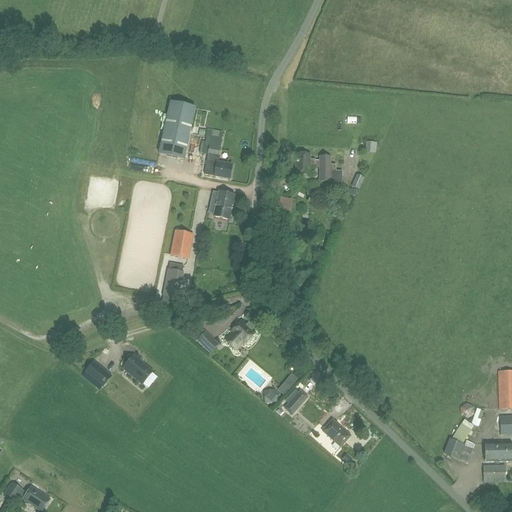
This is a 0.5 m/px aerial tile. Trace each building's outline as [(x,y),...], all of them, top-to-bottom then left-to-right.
[(170,101),(158,155),(184,160),(195,107),(170,101)] [(232,165),(218,163),(220,155),(219,155),(221,140),(206,137),(203,154),(208,155),(204,175),(213,176),(229,179),(232,165)] [(376,143),(366,142),(365,152),(375,153),(376,143)] [(310,160),(310,154),(295,154),(295,173),(309,174),(309,168),(319,168),(319,182),(332,182),(332,187),(342,188),(342,171),(335,171),(336,165),(330,165),(331,157),(319,157),(319,161),(315,161),(315,160),(310,160)] [(356,175),(351,186),(359,190),(364,178),(356,175)] [(234,196),(213,191),(210,205),(215,206),(213,217),(228,220),(234,196)] [(274,205),(281,206),(282,198),(275,197),(274,205)] [(291,199),(282,198),(281,206),(281,210),(290,211),(291,199)] [(170,256),(188,259),(193,234),(175,231),(170,256)] [(183,272),(167,269),(162,297),(178,300),(183,272)] [(244,318),(253,326),(258,320),(249,311),(244,318)] [(243,344),(254,333),(241,321),(231,332),(231,333),(224,340),(235,350),(242,343),(243,344)] [(219,345),(205,332),(200,327),(189,337),(195,343),(197,341),(210,354),(219,345)] [(153,371),(134,354),(121,369),(141,385),(153,371)] [(102,387),(111,376),(93,361),(84,372),(102,387)] [(511,409),(511,371),(497,372),(499,410),(511,409)] [(277,391),(283,396),(297,380),(291,375),(277,391)] [(277,403),(277,390),(264,391),(265,403),(277,403)] [(292,415),(307,398),(299,391),(285,408),(292,415)] [(478,427),(484,411),(477,409),(471,424),(478,427)] [(511,416),(499,417),(500,435),(511,435),(511,416)] [(350,437),(332,420),(322,432),(340,448),(350,437)] [(461,425),(452,439),(462,445),(471,431),(473,426),(464,420),(461,424),(462,425),(461,425)] [(463,446),(464,446),(449,439),(443,453),(458,460),(469,464),(475,451),(463,446)] [(498,463),(498,444),(484,444),(484,463),(498,463)] [(498,444),(498,463),(511,463),(511,444),(498,444)] [(352,459),(346,454),(342,459),(348,464),(352,459)] [(483,466),(483,483),(505,483),(504,466),(483,466)] [(4,495),(14,502),(17,497),(22,500),(40,511),(41,511),(50,499),(31,486),(27,492),(11,483),(4,495)]
